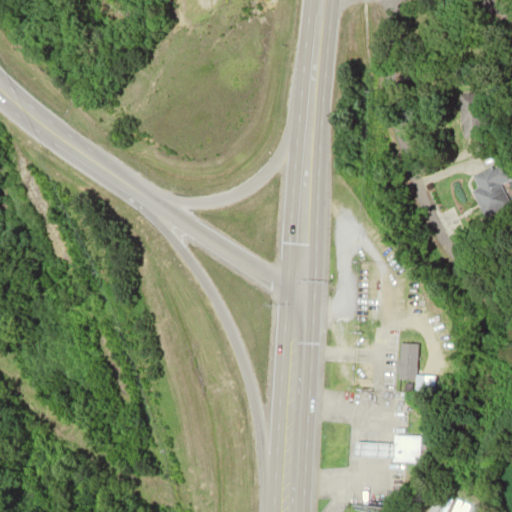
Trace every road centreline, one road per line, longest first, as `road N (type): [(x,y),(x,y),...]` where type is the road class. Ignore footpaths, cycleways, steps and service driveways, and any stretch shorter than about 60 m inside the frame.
road 1 (trunk): [(90,163),(163,230),(213,298),(246,373),(279,511)]
road 2 (secondary): [(294,294),(135,194),(0,94)]
road 3 (residential): [(464,277),(406,183),(385,117),(385,0)]
road 4 (trunk): [(90,163),(165,198),(225,199),(265,172),(307,89)]
road 5 (trunk): [(294,294),(315,11)]
road 6 (trunk): [(282,511),(294,294)]
